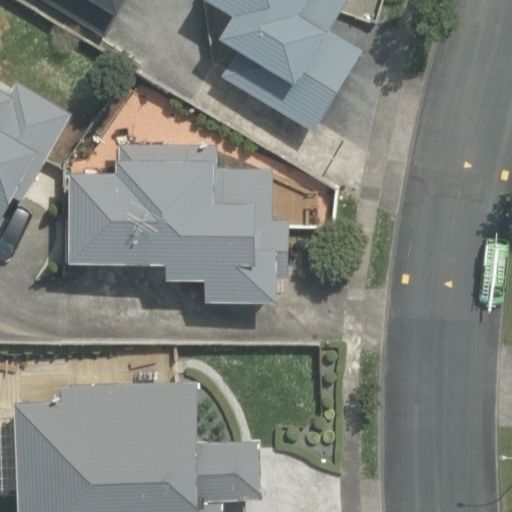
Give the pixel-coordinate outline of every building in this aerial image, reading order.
[(103,0),(121,11),(128,0),(103,0)] [(348,0),(225,0),(236,6),(221,32),(243,45),(227,72),(318,126),(369,40),(336,21),(348,0)] [(25,198),(74,113),(16,80),(10,90),(0,84),(0,223),(17,193),(25,198)] [(219,145),(121,143),(120,170),(77,169),(75,258),(171,261),(171,276),(209,277),(208,294),(279,296),(280,276),(290,276),(292,216),(272,215),(273,167),(219,166),(219,145)] [(19,397),(23,511),(245,511),(244,492),(269,491),(267,433),(204,436),(201,376),(64,382),(65,395),(19,397)]
